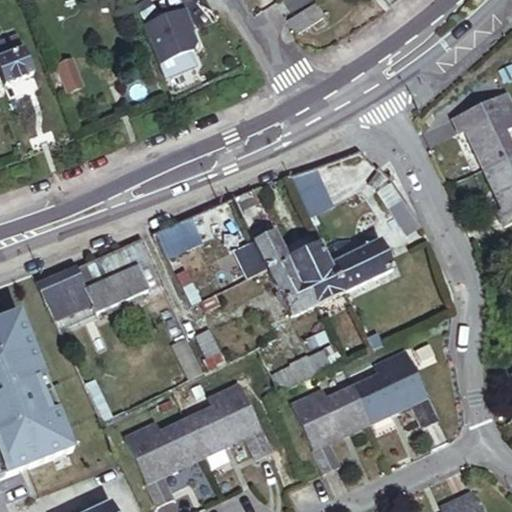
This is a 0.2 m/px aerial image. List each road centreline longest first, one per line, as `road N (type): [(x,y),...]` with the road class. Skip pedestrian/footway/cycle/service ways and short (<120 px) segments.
road 1 (residential): [(371,83),(463,272),(468,369),(484,447)]
road 2 (secondary): [(0,244),(229,156),(313,114)]
road 3 (residential): [(484,447),(337,511)]
road 4 (residential): [(313,114),(238,0)]
road 5 (secondary): [(371,83),(476,0)]
